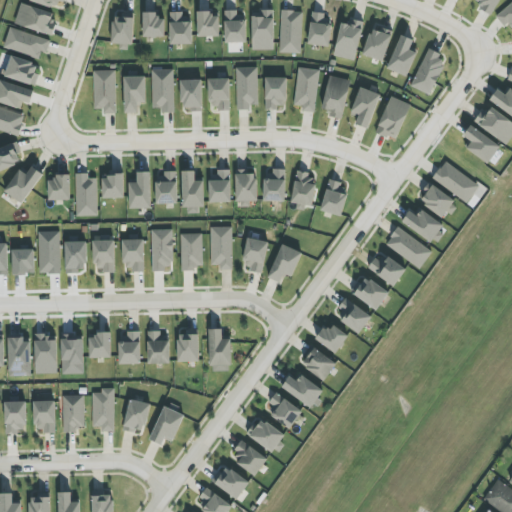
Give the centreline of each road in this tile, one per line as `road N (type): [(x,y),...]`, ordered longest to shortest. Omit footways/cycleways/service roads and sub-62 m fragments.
road 1 (residential): [(154,511),(469,77),(472,50)]
road 2 (residential): [(58,128),(81,143),(308,140),(396,178)]
road 3 (residential): [(86,303),(236,300),(288,327)]
road 4 (residential): [(0,463),(128,462),(171,489)]
road 5 (residential): [(93,0),(55,110),(58,128)]
